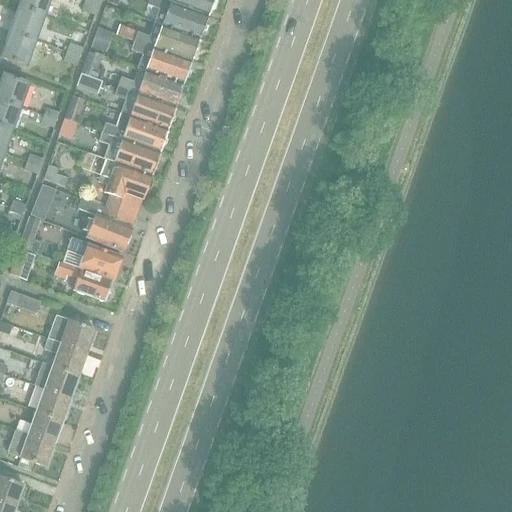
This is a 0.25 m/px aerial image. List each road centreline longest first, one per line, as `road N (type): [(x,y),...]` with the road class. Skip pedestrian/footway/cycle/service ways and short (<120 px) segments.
road 1 (residential): [(66,511),(252,0)]
road 2 (primary): [(169,511),(351,0)]
road 3 (primary): [(304,0),(123,511)]
